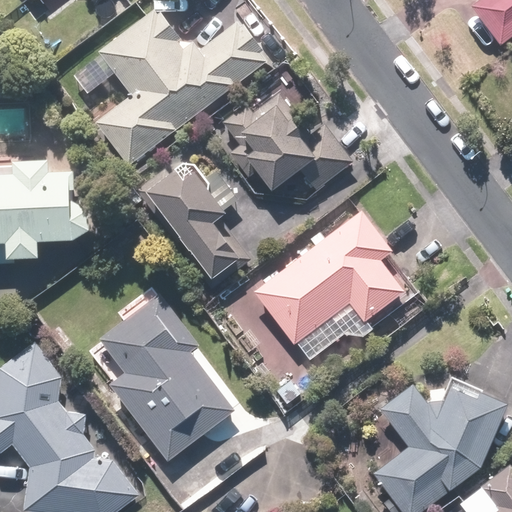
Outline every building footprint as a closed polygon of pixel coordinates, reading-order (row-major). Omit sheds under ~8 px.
[(503,44),(511,37),(511,0),(482,0),(475,6),(503,44)] [(138,164),(274,60),(238,13),(198,43),(169,4),(104,54),(136,96),(104,120),(138,164)] [(260,115),(251,103),(228,121),(236,131),(226,139),(255,177),(266,169),(282,189),(310,168),(324,188),(359,161),(327,118),(313,128),(288,94),(260,115)] [(178,165),(151,186),(224,277),(251,255),(225,223),(240,211),(234,204),(243,197),(221,170),(214,176),(197,156),(181,169),(178,165)] [(0,165),(0,263),(20,264),(20,255),(51,255),(51,240),(96,240),(96,203),(85,203),(85,170),(62,170),(62,158),(28,157),(28,166),(0,165)] [(405,250),(373,207),(261,292),(312,359),(353,329),(361,340),(378,328),(373,322),(417,289),(394,258),(405,250)] [(168,294),(110,339),(132,368),(115,381),(176,460),(241,410),(196,351),(206,344),(168,294)] [(69,376),(41,341),(7,368),(2,414),(0,415),(0,452),(3,453),(19,444),(37,463),(30,508),(52,511),(122,511),(145,493),(117,456),(111,460),(89,430),(92,415),(74,411),(65,399),(69,376)] [(416,446),(383,470),(409,511),(424,511),(493,469),(511,419),(511,397),(462,377),(445,412),(424,380),(388,405),(416,446)] [(511,511),(511,467),(489,483),(506,509),(501,511),(511,511)]
